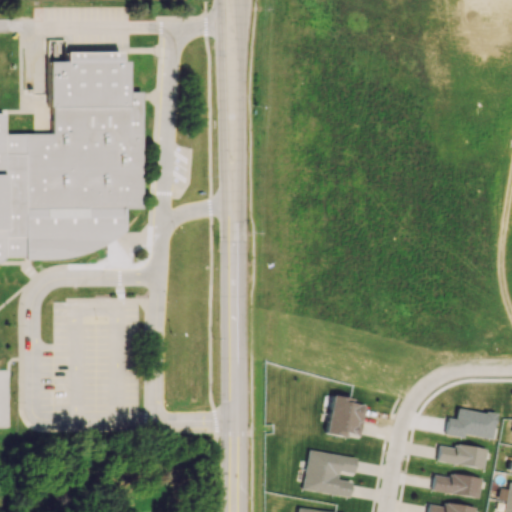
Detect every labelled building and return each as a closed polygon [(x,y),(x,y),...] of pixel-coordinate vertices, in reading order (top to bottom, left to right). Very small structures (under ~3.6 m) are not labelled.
[(46,61),(63,61),(62,40),(46,40),(46,61)] [(0,259),(122,251),(121,209),(139,208),(138,92),(125,92),(125,61),(118,61),(117,51),(64,52),(61,62),(45,62),(46,109),(49,110),(50,133),(2,134),(2,113),(0,112),(0,259)] [(357,436),(363,401),(330,396),(324,434),(346,437),(347,434),(357,436)] [(442,434),(461,437),(462,434),(490,439),(494,414),(455,407),(453,419),(445,417),(442,434)] [(481,468),(485,448),(453,443),(453,448),(437,445),(434,461),(481,468)] [(353,458),(307,449),(300,489),(346,497),(349,480),(336,478),(337,471),(350,473),(353,458)] [(479,477),(448,473),(447,477),(431,475),(429,491),(476,498),(479,477)] [(511,511),(511,483),(506,482),(501,511),(511,511)] [(172,498),(172,483),(147,484),(148,499),(172,498)] [(426,504),(424,511),(472,511),(474,507),(442,501),(441,507),(426,504)]
